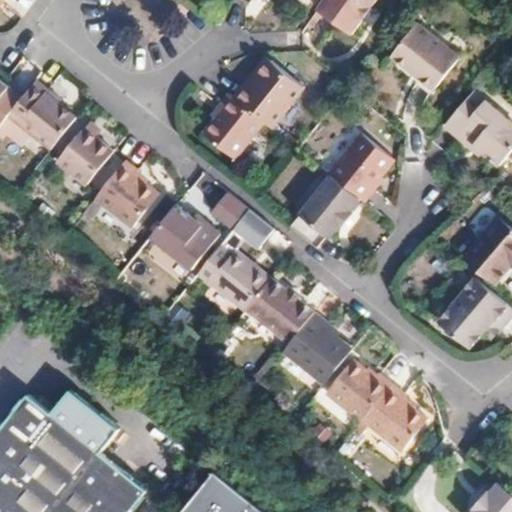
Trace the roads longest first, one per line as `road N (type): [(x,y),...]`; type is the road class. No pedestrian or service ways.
road 1 (residential): [(511,372),(491,382),(452,364),(364,290),(400,243),(420,177)]
road 2 (residential): [(215,43),(167,87),(130,95),(71,36),(73,0)]
